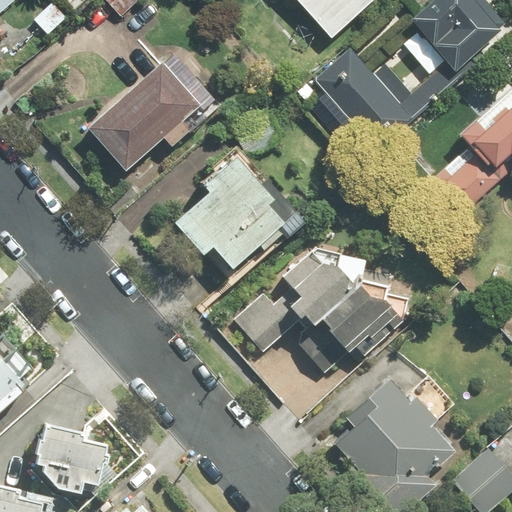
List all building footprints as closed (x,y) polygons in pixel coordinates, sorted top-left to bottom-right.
[(0,0),(0,17),(19,0),(0,0)] [(142,0),(102,0),(121,20),(142,0)] [(373,0),(294,0),(330,39),(373,0)] [(511,27),(511,23),(491,0),(427,0),(405,19),(443,62),(397,102),(348,47),(311,80),(374,150),(511,27)] [(68,18),(53,1),(33,19),(49,36),(68,18)] [(200,106),(163,63),(88,128),(126,172),(163,139),(171,147),(190,130),(182,122),(200,106)] [(511,83),(477,116),(487,126),(470,142),(493,167),(508,153),(511,156),(511,83)] [(442,165),(466,144),(447,124),(424,145),(442,165)] [(275,198),(238,154),(203,183),(207,192),(171,222),(201,258),(212,249),(231,271),(258,248),(263,254),(286,235),(280,228),(285,223),(270,205),(275,198)] [(365,258),(313,245),(231,320),(264,356),(288,333),(326,374),(355,348),(368,355),(403,321),(408,298),(385,292),(390,274),(363,268),(365,258)] [(0,414),(33,386),(25,377),(30,366),(2,334),(0,335),(0,414)] [(408,400),(388,378),(344,418),(352,427),(335,442),(365,475),(357,482),(384,511),(404,511),(434,486),(426,476),(452,452),(429,427),(436,421),(413,396),(408,400)] [(83,431),(46,422),(38,439),(36,453),(37,463),(44,465),(43,471),(57,487),(83,494),(86,484),(99,488),(109,456),(106,445),(87,438),(83,431)] [(488,511),(511,491),(511,473),(488,447),(452,479),(480,511),(488,511)] [(21,490),(0,484),(0,511),(44,511),(45,511),(42,503),(20,496),(21,490)]
